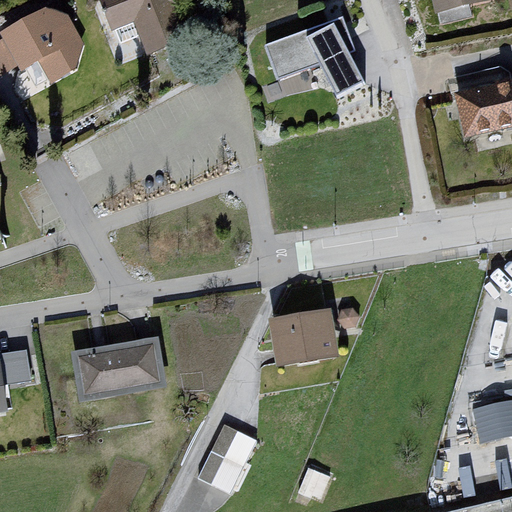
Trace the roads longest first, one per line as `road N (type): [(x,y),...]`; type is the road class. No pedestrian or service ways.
road 1 (residential): [(0,314),(290,265)]
road 2 (residential): [(170,511),(290,265)]
road 3 (residential): [(303,258),(511,224)]
